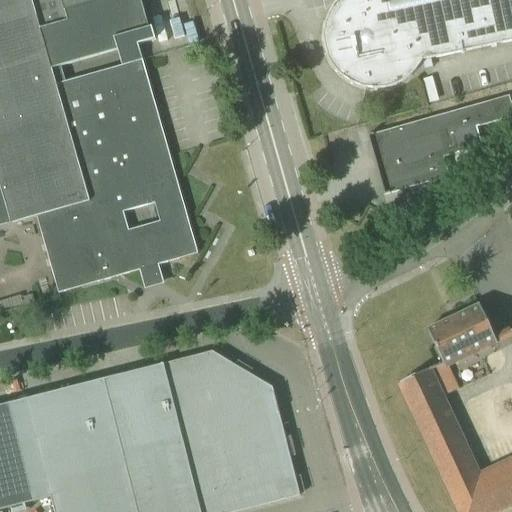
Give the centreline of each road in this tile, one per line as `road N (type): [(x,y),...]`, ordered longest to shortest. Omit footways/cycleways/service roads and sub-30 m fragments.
road 1 (unclassified): [(0,369),(315,297)]
road 2 (tertiary): [(315,297),(230,0)]
road 3 (unclassified): [(315,297),(420,252),(511,176)]
road 4 (tertiary): [(390,511),(354,429),(315,297)]
